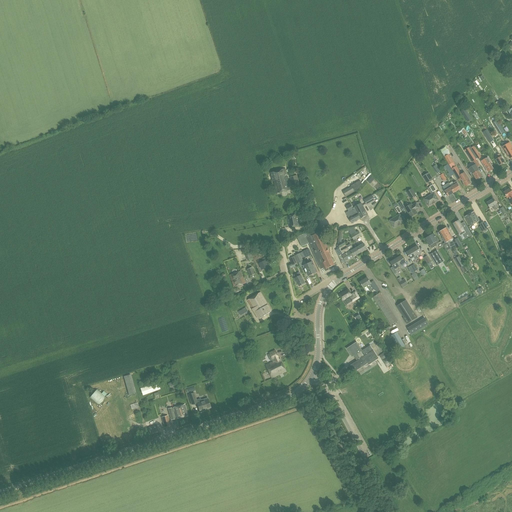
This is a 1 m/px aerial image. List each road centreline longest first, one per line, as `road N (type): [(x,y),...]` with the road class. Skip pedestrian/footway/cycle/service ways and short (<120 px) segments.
road 1 (unclassified): [(0,492),(280,399),(310,376)]
road 2 (unclassified): [(328,289),(511,172)]
road 3 (unclassified): [(394,511),(333,400),(310,376)]
